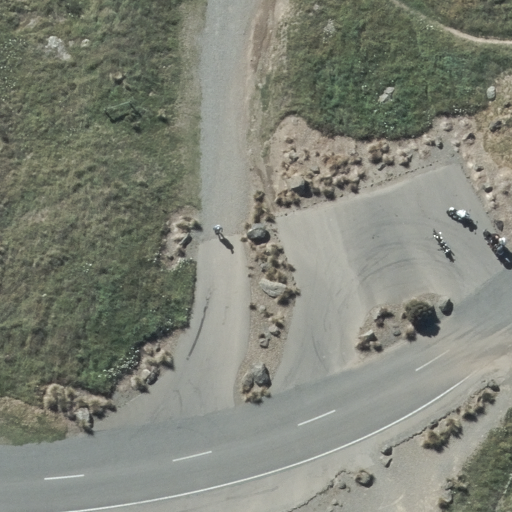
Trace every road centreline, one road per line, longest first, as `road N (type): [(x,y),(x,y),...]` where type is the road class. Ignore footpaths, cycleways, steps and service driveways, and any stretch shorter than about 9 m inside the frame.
road 1 (track): [(232,0),(213,314),(160,467)]
road 2 (unclassified): [(309,426),(335,241),(430,219),(485,282),(493,320)]
road 3 (unclassified): [(0,482),(160,467),(309,426)]
road 4 (unclassified): [(309,426),(493,320)]
